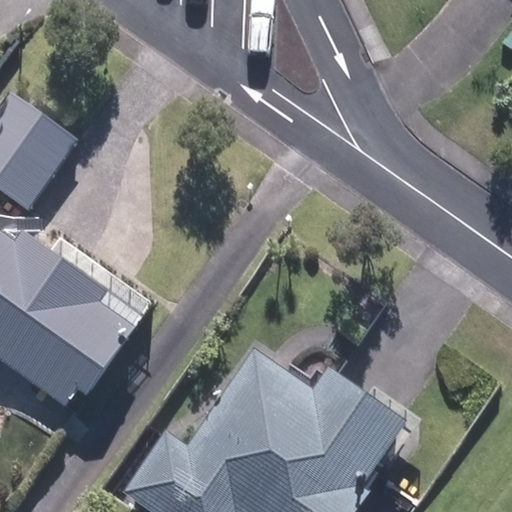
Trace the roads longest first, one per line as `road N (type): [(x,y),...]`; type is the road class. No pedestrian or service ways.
road 1 (residential): [(397,178),(129,0)]
road 2 (residential): [(310,0),(397,178)]
road 3 (residential): [(511,259),(397,178)]
